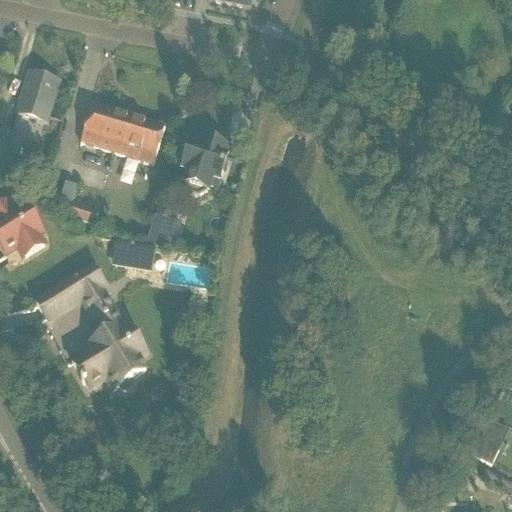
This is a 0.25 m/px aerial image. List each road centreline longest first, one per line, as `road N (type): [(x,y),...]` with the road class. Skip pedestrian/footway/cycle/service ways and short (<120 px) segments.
road 1 (residential): [(511,237),(427,155),(294,71),(267,63)]
road 2 (residential): [(267,63),(0,8)]
